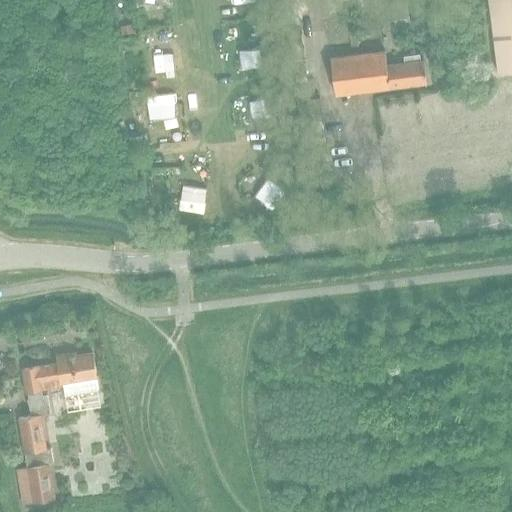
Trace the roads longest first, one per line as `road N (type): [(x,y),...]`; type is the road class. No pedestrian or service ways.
road 1 (unclassified): [(0,257),(143,263),(511,219)]
road 2 (track): [(177,260),(182,329),(141,406),(146,440),(188,511)]
